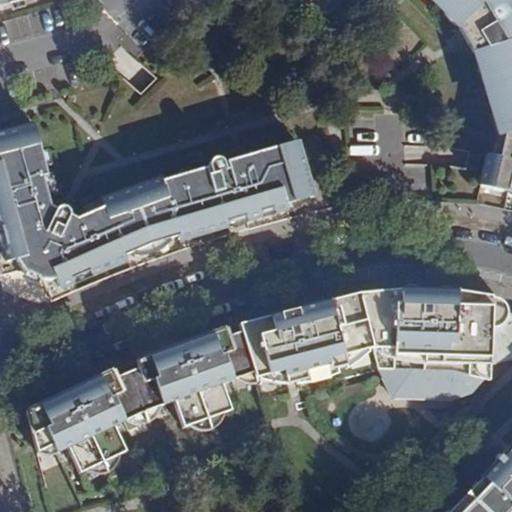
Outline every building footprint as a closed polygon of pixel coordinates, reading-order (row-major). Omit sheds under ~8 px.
[(511,0),(437,0),(461,23),(457,27),(473,53),(478,52),(482,63),(485,63),(494,93),(492,94),(504,134),(498,157),(487,155),(480,187),(506,193),(506,196),(511,197),(511,0)] [(390,12),(380,21),(385,26),(394,17),(390,12)] [(116,64),(138,87),(148,78),(126,54),(116,64)] [(482,63),(492,94),(494,93),(485,63),(482,63)] [(34,126),(0,134),(0,227),(0,228),(5,245),(2,246),(7,262),(15,260),(16,261),(17,264),(18,266),(20,268),(22,270),(28,268),(40,275),(43,281),(45,281),(49,281),(52,280),(55,280),(59,288),(73,282),(72,279),(88,272),(89,275),(125,258),(124,256),(150,244),(178,236),(179,240),(228,225),(227,222),(244,218),(245,220),(262,215),(261,212),(272,209),(273,212),(287,208),(286,205),(312,197),(296,142),(226,162),(228,169),(225,170),(223,162),(221,160),(218,158),(214,158),(212,159),(209,164),(208,167),(211,174),(208,175),(206,168),(162,181),(162,179),(146,185),(148,188),(117,199),(116,195),(100,201),(103,207),(76,219),(70,215),(69,211),(68,209),(65,207),(61,206),(61,207),(58,207),(56,209),(50,206),(42,177),(46,176),(34,126)] [(43,281),(52,302),(137,266),(238,233),(290,219),(287,208),(273,212),(272,209),(261,212),(262,215),(245,220),(244,218),(227,222),(228,225),(179,240),(178,236),(150,244),(124,256),(125,258),(89,275),(88,272),(72,279),(73,282),(59,288),(55,280),(52,280),(49,281),(45,281),(43,281)] [(0,275),(22,270),(20,268),(18,266),(17,264),(16,261),(15,260),(7,262),(2,246),(5,245),(0,228),(0,227),(0,275)] [(28,268),(22,270),(28,276),(33,278),(38,280),(43,281),(40,275),(28,268)] [(492,299),(492,297),(486,296),(454,291),(435,290),(409,289),(390,290),(359,294),(313,304),(268,316),(238,325),(240,332),(253,373),(255,379),(283,372),(287,384),(296,382),(307,379),(305,371),(328,365),(335,369),(346,366),(343,356),(373,349),(378,370),(392,398),(454,399),(472,393),(484,379),(489,381),(490,364),(491,329),(493,329),(494,329),(495,329),(496,328),(498,328),(499,327),(500,326),(501,325),(502,324),(503,323),(504,323),(504,322),(505,321),(505,320),(506,319),(506,318),(506,316),(506,314),(506,309),(502,303),(497,300),(492,299)] [(511,314),(506,314),(506,316),(506,318),(506,319),(505,320),(505,321),(504,322),(504,323),(503,323),(502,324),(501,325),(500,326),(499,327),(498,328),(496,328),(495,329),(494,329),(493,329),(491,329),(490,364),(511,359),(511,314)] [(227,337),(225,329),(203,337),(181,344),(136,362),(138,369),(114,379),(111,372),(75,388),(35,408),(26,412),(37,453),(52,446),(56,454),(67,449),(79,474),(125,452),(113,427),(143,413),(173,402),(183,428),(231,412),(221,385),(253,373),(240,332),(227,337)] [(261,401),(378,370),(373,349),(343,356),(346,366),(335,369),(328,365),(305,371),(307,379),(296,382),(287,384),(283,372),(255,379),(261,401)] [(408,455),(404,441),(390,445),(394,459),(408,455)] [(511,511),(511,447),(505,454),(504,452),(491,465),(487,474),(449,511),(511,511)]
